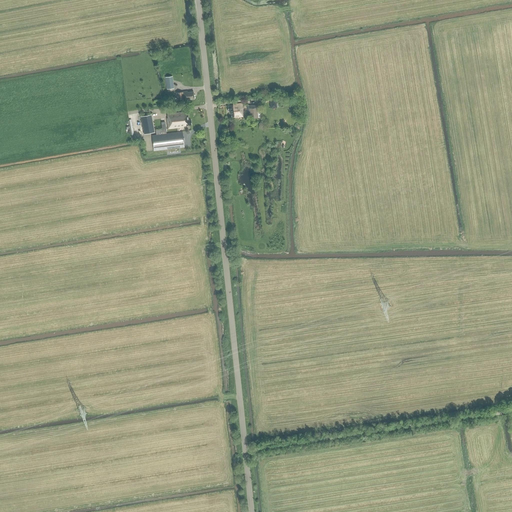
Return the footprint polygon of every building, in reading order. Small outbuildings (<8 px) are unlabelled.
[(187,92),(176,93),(177,100),(183,99),(184,102),(188,101),(188,100),(193,99),(192,92),(187,92)] [(233,106),(227,106),(228,111),(230,111),(230,114),(231,114),(232,118),(243,117),(242,104),(233,104),(233,106)] [(257,108),(249,109),(249,119),(258,118),(257,108)] [(168,119),(167,119),(168,130),(186,127),(186,126),(191,125),(191,121),(189,121),(187,112),(167,115),(168,119)] [(149,116),(141,118),(144,134),(153,132),(149,116)] [(182,133),(153,136),(154,151),(183,148),(182,133)]
